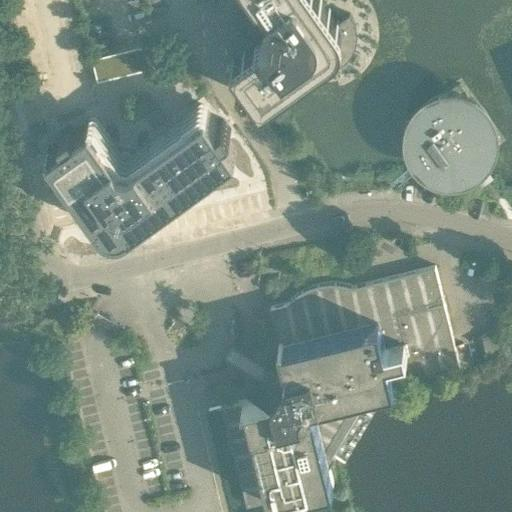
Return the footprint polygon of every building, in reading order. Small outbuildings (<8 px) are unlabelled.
[(339,63),(343,60),(346,57),(349,54),(352,50),(354,46),(355,42),(356,38),(356,33),(356,29),(356,24),(354,20),(352,16),(349,11),(338,19),(324,0),(259,0),(262,3),(247,14),(245,26),(256,41),(231,59),(243,75),(237,80),(244,90),(250,85),(262,101),(321,59),(321,68),(327,67),(331,66),(335,65),(339,63)] [(93,56),(92,56),(93,59),(98,78),(147,66),(142,47),(141,44),(93,56)] [(459,82),(444,93),(441,94),(438,95),(434,96),(431,98),(428,100),(426,102),(423,104),(421,107),(419,110),(417,113),(402,124),(412,139),(413,142),(414,145),(416,149),(417,152),(419,155),(421,157),(424,160),(427,162),(429,165),(432,166),(443,181),(458,170),(462,170),(465,169),(468,167),(471,166),(474,164),(477,161),(480,159),(482,156),(484,154),(486,151),(501,140),(490,125),(489,121),(488,118),(487,115),(485,112),(483,109),(481,106),(479,104),(476,101),(473,99),(470,97),(459,82)] [(48,149),(46,150),(99,224),(104,228),(110,230),(116,231),(122,231),(128,229),(130,227),(219,163),(218,161),(236,148),(225,132),(231,127),(223,117),(217,121),(206,105),(137,155),(132,148),(120,146),(114,150),(90,117),(74,129),(70,123),(69,123),(59,130),(64,136),(47,148),(48,149)] [(45,120),(33,124),(36,133),(48,129),(45,121),(45,120)] [(247,503),(295,491),(300,510),(312,507),(308,488),(333,482),(329,465),(329,464),(377,384),(378,384),(460,364),(435,264),(353,284),(348,283),(341,282),(336,281),(330,281),(324,281),(319,282),(313,284),(308,286),(302,289),(297,292),(293,295),(288,300),(270,305),(279,340),(265,364),(255,358),(249,369),(259,375),(244,398),(222,404),(247,503)]
